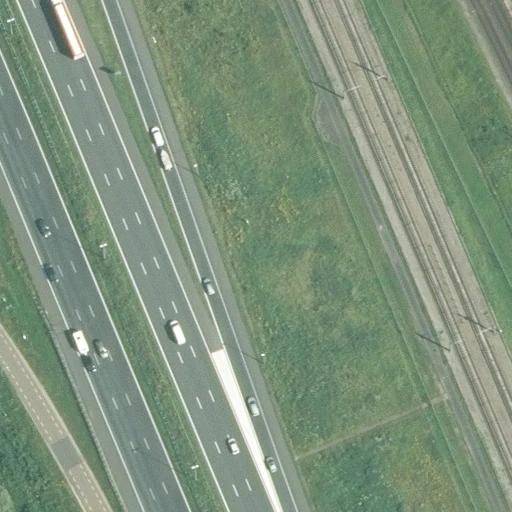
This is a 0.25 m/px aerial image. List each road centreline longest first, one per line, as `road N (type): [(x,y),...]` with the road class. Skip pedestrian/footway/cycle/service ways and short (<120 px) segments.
road 1 (motorway): [(254,511),(38,0)]
road 2 (motorway): [(283,511),(241,365),(111,0)]
road 3 (motorway): [(0,106),(169,511)]
road 4 (unclassified): [(92,511),(0,355)]
